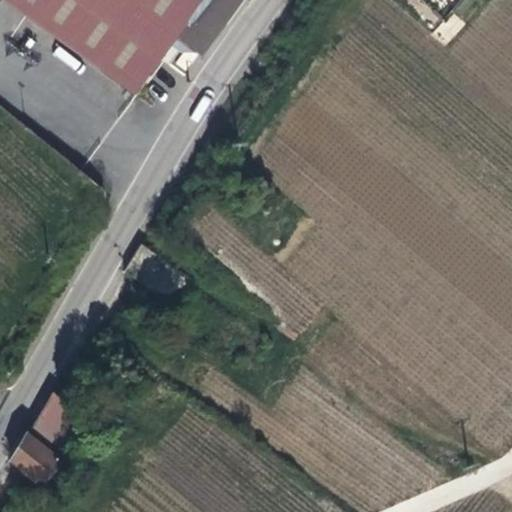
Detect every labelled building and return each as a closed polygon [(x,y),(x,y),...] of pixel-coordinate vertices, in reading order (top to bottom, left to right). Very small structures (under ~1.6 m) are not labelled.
[(201,57),(243,0),(80,0),(156,60),(174,38),(201,57)] [(177,300),(187,287),(192,280),(140,245),(131,259),(150,273),(143,285),(163,299),(177,300)] [(51,391),(31,431),(61,446),(81,407),(51,391)] [(28,432),(10,461),(38,483),(59,456),(28,432)] [(62,452),(59,456),(64,460),(67,455),(62,452)]
